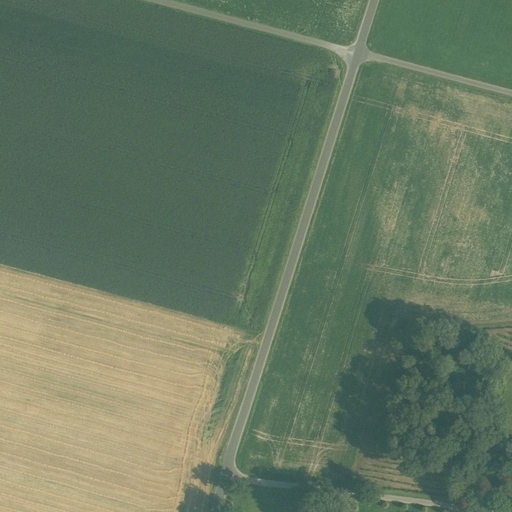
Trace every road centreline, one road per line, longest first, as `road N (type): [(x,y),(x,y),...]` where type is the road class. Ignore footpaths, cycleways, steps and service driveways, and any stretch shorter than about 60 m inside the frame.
road 1 (unclassified): [(357,52),(224,479)]
road 2 (unclassified): [(473,511),(224,479)]
road 3 (unclassified): [(156,0),(357,52)]
